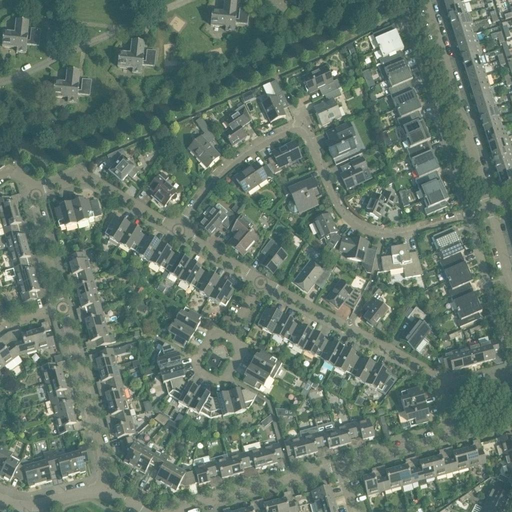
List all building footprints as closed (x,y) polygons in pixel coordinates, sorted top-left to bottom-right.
[(446,11),(463,5),(471,3),(470,0),(442,0),(443,0),(446,11)] [(225,1),(224,5),(223,14),(212,13),(210,27),(225,28),(225,32),(234,33),(235,24),(247,26),(249,11),(240,10),(238,21),(235,21),(236,15),(235,15),(236,2),(225,1)] [(446,11),(449,21),(469,15),(466,15),(463,5),(446,11)] [(376,10),(381,18),(387,14),(383,6),(376,10)] [(449,21),(453,31),(472,25),(469,15),(449,21)] [(17,50),(16,54),(25,54),(26,46),(38,47),(40,31),(31,30),(30,42),(27,42),(27,37),(26,36),(28,23),(16,22),(15,35),(3,34),(2,48),(17,50)] [(453,31),(456,42),(475,36),(475,35),(473,36),(470,26),(472,26),(472,25),(453,31)] [(375,50),(376,52),(399,42),(393,27),(372,36),(378,49),(375,50)] [(456,42),(459,52),(479,46),(475,36),(456,42)] [(379,60),(381,66),(402,57),(400,52),(403,51),(399,42),(376,52),(376,53),(379,52),(382,59),(379,60)] [(142,57),(143,44),(132,43),(130,56),(119,55),(117,69),(132,70),(132,74),(141,75),(142,66),(154,68),(156,53),(147,52),(145,63),(142,63),(143,57),(142,57)] [(459,52),(462,62),(482,56),(479,46),(459,52)] [(462,62),(465,73),(482,67),(479,57),(482,57),(482,56),(462,62)] [(384,80),(385,82),(408,72),(402,57),(381,66),(387,79),(384,80)] [(465,73),(469,83),(486,78),(482,67),(465,73)] [(322,91),(324,97),(338,91),(341,89),(337,81),(332,83),(325,69),(303,80),(306,87),(304,88),(307,93),(308,93),(309,94),(319,90),(322,91)] [(67,72),(66,85),(54,84),(52,98),(68,99),(67,103),(76,104),(77,96),(89,97),(91,82),(82,81),(81,92),(78,92),(78,86),(77,86),(79,73),(67,72)] [(388,91),(390,96),(411,87),(409,82),(412,81),(408,72),(385,82),(385,83),(388,82),(391,89),(388,91)] [(469,83),(472,93),(489,88),(486,78),(469,83)] [(276,82),(270,85),(275,97),(281,94),(276,82)] [(261,105),(270,125),(285,118),(275,97),(270,85),(263,88),(269,101),(261,105)] [(393,110),(394,112),(417,102),(411,87),(390,96),(396,109),(393,110)] [(472,93),(475,104),(492,98),(489,88),(472,93)] [(338,91),(324,97),(327,103),(314,109),(322,128),(341,119),(333,101),(341,98),(338,91)] [(475,104),(478,114),(495,109),(492,98),(475,104)] [(397,121),(399,126),(420,118),(418,112),(421,111),(417,102),(394,112),(394,113),(397,112),(400,119),(397,121)] [(230,133),(230,132),(224,136),(232,147),(245,138),(241,132),(241,128),(244,126),(245,126),(251,122),(244,106),(228,117),(230,119),(224,123),(228,129),(230,128),(232,132),(230,133)] [(478,114),(481,124),(498,119),(495,109),(478,114)] [(402,141),(403,142),(426,132),(420,118),(399,126),(405,139),(402,141)] [(209,132),(201,119),(195,123),(204,135),(209,132)] [(481,124),(485,134),(504,128),(502,129),(498,119),(481,124)] [(325,134),(329,142),(325,144),(333,161),(356,150),(351,140),(355,138),(348,124),(325,134)] [(485,134),(488,145),(508,139),(504,128),(485,134)] [(406,151),(408,157),(429,148),(427,143),(430,141),(426,132),(403,142),(403,143),(406,142),(409,149),(406,151)] [(152,138),(155,146),(160,143),(157,136),(152,138)] [(201,138),(188,150),(207,169),(219,158),(201,138)] [(488,145),(491,155),(511,149),(508,139),(488,145)] [(274,158),(267,161),(274,175),(281,172),(280,168),(299,159),(300,161),(292,143),(291,143),(292,145),(273,154),(273,152),(272,153),(274,158)] [(411,171),(411,172),(435,162),(429,148),(408,157),(414,169),(411,171)] [(491,155),(494,165),(511,159),(511,152),(511,149),(491,155)] [(113,165),(114,167),(109,173),(121,184),(127,176),(132,180),(138,173),(133,170),(134,169),(124,160),(126,159),(122,151),(107,158),(110,166),(113,165)] [(353,171),(340,177),(346,190),(364,182),(360,173),(367,171),(362,159),(350,164),(353,171)] [(511,159),(494,165),(498,176),(511,171),(511,159)] [(415,181),(417,187),(438,178),(436,173),(439,171),(435,162),(411,172),(412,174),(415,172),(418,179),(415,181)] [(247,170),(249,172),(235,181),(245,195),(266,180),(268,183),(274,178),(266,167),(260,171),(256,164),(247,170)] [(511,171),(498,176),(501,186),(511,182),(511,171)] [(149,189),(154,194),(151,198),(163,209),(170,200),(172,202),(175,202),(177,200),(176,197),(175,196),(177,193),(165,183),(168,179),(162,174),(149,189)] [(420,201),(420,202),(444,192),(438,178),(417,187),(423,200),(420,201)] [(287,208),(289,214),(294,215),(298,214),(298,215),(318,206),(315,200),(321,198),(313,180),(298,187),(295,180),(280,187),(285,199),(290,196),(293,202),(289,204),(287,208)] [(444,192),(420,202),(421,204),(424,203),(427,209),(424,211),(426,217),(447,208),(445,203),(448,201),(444,192)] [(382,200),(373,196),(371,201),(367,199),(364,206),(368,208),(365,214),(379,220),(382,212),(384,213),(387,208),(391,210),(396,198),(385,193),(382,200)] [(0,219),(18,215),(15,204),(10,205),(9,199),(0,200),(0,219)] [(82,201),(71,204),(77,226),(88,222),(88,221),(101,217),(97,203),(90,205),(89,202),(83,203),(82,201)] [(77,226),(71,204),(59,207),(60,210),(54,211),(59,229),(65,227),(65,229),(77,226)] [(213,210),(198,227),(210,237),(221,225),(227,230),(234,218),(229,213),(228,214),(219,206),(217,206),(213,210)] [(235,207),(231,211),(236,215),(239,211),(235,207)] [(0,219),(0,220),(4,236),(18,233),(16,227),(21,225),(18,215),(0,219)] [(257,240),(248,232),(253,227),(241,216),(231,233),(236,237),(228,245),(242,257),(257,240)] [(320,241),(324,240),(327,246),(333,251),(340,241),(335,236),(334,235),(337,234),(329,216),(313,223),(319,235),(317,236),(320,241)] [(109,240),(119,246),(130,227),(120,221),(119,223),(114,220),(104,235),(109,238),(109,240)] [(130,251),(135,254),(144,238),(139,235),(141,233),(130,227),(119,246),(129,252),(130,251)] [(435,252),(436,254),(459,244),(453,229),(432,238),(438,251),(435,252)] [(4,236),(9,253),(27,248),(24,237),(20,239),(18,233),(4,236)] [(138,258),(149,264),(160,245),(150,239),(149,241),(144,238),(135,254),(139,256),(138,258)] [(351,240),(351,243),(342,240),(339,252),(348,254),(347,260),(362,264),(361,266),(367,274),(371,275),(377,250),(376,249),(372,248),(371,249),(371,251),(366,250),(367,244),(351,240)] [(276,245),(271,241),(263,252),(267,255),(260,265),(272,275),(286,257),(274,248),(276,245)] [(439,263),(441,268),(462,259),(460,254),(463,253),(459,244),(436,254),(436,255),(439,254),(442,261),(439,263)] [(160,269),(165,272),(174,256),(169,253),(171,251),(160,245),(149,264),(159,270),(160,269)] [(403,270),(404,280),(423,277),(417,258),(409,260),(407,247),(390,250),(391,257),(381,259),(383,274),(403,270)] [(9,253),(14,270),(27,266),(25,260),(30,259),(27,248),(9,253)] [(77,275),(78,281),(92,277),(87,260),(84,261),(82,254),(69,258),(71,265),(69,265),(72,277),(77,275)] [(176,281),(179,282),(190,263),(180,257),(179,259),(174,256),(165,272),(169,275),(168,276),(169,276),(167,280),(174,284),(176,281)] [(444,282),(445,284),(468,274),(462,259),(441,268),(447,281),(444,282)] [(190,287),(195,290),(204,274),(199,272),(201,269),(190,263),(179,282),(189,288),(190,287)] [(309,263),(294,283),(307,294),(319,280),(325,285),(332,272),(325,267),(321,272),(309,263)] [(14,270),(18,287),(36,282),(33,271),(29,272),(27,266),(14,270)] [(130,268),(126,273),(136,279),(139,273),(130,268)] [(198,294),(209,300),(220,281),(210,275),(209,277),(204,274),(195,290),(199,293),(198,294)] [(448,293),(450,298),(471,290),(469,284),(472,283),(468,274),(445,284),(445,285),(448,284),(451,291),(448,293)] [(75,288),(78,299),(97,294),(92,277),(78,281),(80,287),(75,288)] [(220,281),(209,300),(219,307),(220,305),(225,308),(234,293),(229,290),(231,288),(220,281)] [(36,282),(18,287),(23,304),(36,301),(35,294),(39,293),(36,282)] [(363,294),(354,289),(352,291),(340,282),(325,301),(338,311),(343,304),(354,310),(363,294)] [(140,289),(136,294),(141,297),(144,292),(140,289)] [(372,329),(373,327),(379,332),(383,327),(379,323),(387,312),(381,308),(383,302),(380,299),(384,295),(378,290),(365,307),(370,311),(363,320),(367,323),(366,324),(372,329)] [(453,313),(454,314),(477,304),(471,290),(450,298),(456,311),(453,313)] [(86,309),(88,315),(101,311),(97,294),(78,299),(81,310),(86,309)] [(477,304),(454,314),(454,315),(457,314),(460,321),(457,323),(460,329),(480,320),(478,315),(481,313),(477,304)] [(400,341),(413,351),(429,331),(420,324),(426,317),(415,309),(407,320),(413,325),(400,341)] [(180,314),(174,324),(194,335),(200,325),(198,324),(200,319),(185,310),(182,315),(180,314)] [(85,322),(88,333),(106,328),(101,311),(88,315),(89,321),(85,322)] [(261,331),(272,336),(283,317),(272,311),(271,313),(266,311),(257,326),(262,329),(261,331)] [(283,341),(288,343),(297,327),(292,325),(293,323),(283,317),(272,336),(283,342),(283,341)] [(194,335),(174,324),(168,335),(170,336),(167,341),(183,350),(186,344),(188,346),(194,335)] [(292,347),(303,353),(313,333),(303,328),(302,330),(297,327),(288,343),(293,346),(292,347)] [(106,328),(88,333),(91,344),(95,342),(97,349),(115,344),(113,336),(109,338),(106,328)] [(43,331),(32,333),(37,352),(54,347),(50,333),(44,335),(43,331)] [(22,341),(13,344),(19,357),(37,352),(32,333),(21,336),(22,341)] [(314,357),(319,360),(328,344),(323,341),(324,339),(313,333),(303,353),(314,359),(314,357)] [(496,341),(479,346),(484,364),(494,361),(493,357),(499,355),(496,341)] [(1,346),(0,347),(0,362),(4,368),(19,357),(13,344),(4,350),(1,346)] [(323,364),(334,370),(344,350),(334,344),(333,346),(328,344),(319,360),(324,362),(323,364)] [(157,362),(160,374),(181,368),(178,356),(176,357),(174,351),(164,346),(157,358),(158,362),(157,362)] [(479,346),(468,349),(473,367),(484,364),(479,346)] [(468,349),(458,352),(463,370),(473,367),(468,349)] [(345,374),(350,376),(359,360),(354,358),(355,356),(344,350),(334,370),(344,375),(345,374)] [(96,362),(99,373),(117,368),(112,351),(98,354),(100,361),(96,362)] [(463,370),(458,352),(441,356),(445,370),(444,365),(449,364),(452,373),(463,370)] [(256,357),(250,367),(269,378),(272,380),(282,365),(261,353),(258,358),(256,357)] [(354,380),(365,386),(375,367),(365,361),(363,363),(359,360),(350,376),(355,379),(354,380)] [(40,369),(45,386),(64,381),(61,370),(56,371),(54,365),(40,369)] [(269,378),(250,367),(244,378),(246,379),(243,384),(259,393),(261,388),(263,389),(269,378)] [(375,367),(365,386),(375,392),(376,390),(385,395),(384,397),(385,397),(389,388),(390,389),(395,380),(394,381),(389,379),(390,377),(385,374),(386,372),(375,367)] [(106,382),(108,388),(121,385),(117,368),(99,373),(102,384),(106,382)] [(165,385),(168,397),(183,385),(182,380),(184,379),(181,368),(160,374),(163,385),(165,385)] [(155,369),(141,373),(142,378),(157,374),(155,369)] [(45,386),(50,403),(63,399),(62,393),(66,392),(64,381),(45,386)] [(105,395),(108,406),(126,401),(121,385),(108,388),(109,394),(105,395)] [(178,404),(188,410),(199,391),(189,385),(187,387),(183,385),(168,397),(179,403),(178,404)] [(400,400),(404,412),(425,406),(422,394),(420,395),(418,389),(401,394),(402,400),(400,400)] [(199,415),(210,421),(213,401),(208,399),(210,397),(199,391),(188,410),(199,416),(199,415)] [(240,391),(228,395),(234,416),(246,413),(245,411),(249,410),(256,398),(246,392),(240,394),(240,391)] [(213,401),(210,421),(222,417),(222,419),(234,416),(228,395),(217,398),(217,400),(213,401)] [(358,398),(354,406),(360,407),(363,401),(358,398)] [(50,403),(54,420),(73,415),(70,404),(65,405),(63,399),(50,403)] [(115,416),(117,422),(131,418),(126,401),(108,406),(111,417),(115,416)] [(425,406),(404,412),(407,423),(409,423),(410,429),(427,424),(426,418),(428,418),(425,406)] [(73,415),(54,420),(59,437),(73,433),(71,427),(76,425),(73,415)] [(6,417),(2,425),(10,422),(6,417)] [(131,418),(117,422),(119,428),(114,429),(117,440),(135,435),(131,418)] [(369,420),(351,425),(355,439),(361,437),(362,442),(374,439),(369,420)] [(178,427),(169,422),(166,427),(175,433),(178,427)] [(332,424),(316,429),(318,434),(321,448),(327,446),(329,451),(340,448),(335,430),(334,430),(333,427),(332,424)] [(351,425),(335,430),(340,448),(350,445),(349,440),(355,439),(351,425)] [(318,434),(301,439),(306,457),(317,454),(316,450),(321,448),(318,434)] [(498,439),(503,457),(511,454),(511,435),(511,436),(498,439)] [(306,457),(301,439),(284,444),(287,457),(294,456),(295,460),(306,457)] [(123,463),(134,469),(146,448),(131,440),(120,443),(122,449),(129,453),(123,463)] [(278,445),(261,450),(266,468),(277,465),(276,461),(282,459),(278,445)] [(79,454),(68,457),(74,476),(85,473),(82,461),(87,459),(84,447),(77,449),(79,454)] [(150,464),(156,467),(162,456),(156,452),(155,453),(146,448),(134,469),(144,475),(150,464)] [(474,448),(463,451),(468,470),(486,465),(482,451),(476,453),(474,448)] [(261,450),(244,455),(248,468),(254,466),(255,471),(266,468),(261,450)] [(454,459),(448,461),(452,474),(468,470),(463,451),(452,454),(454,459)] [(2,471),(0,474),(0,477),(9,483),(13,477),(21,463),(11,457),(12,455),(6,452),(0,462),(5,466),(2,471)] [(56,454),(50,456),(53,468),(59,467),(60,472),(62,480),(74,476),(68,457),(61,459),(60,456),(57,457),(56,454)] [(511,454),(503,457),(508,474),(511,472),(511,454)] [(244,455),(227,459),(232,477),(243,474),(242,470),(248,468),(244,455)] [(44,460),(34,463),(35,466),(40,486),(51,482),(48,470),(53,468),(50,456),(44,458),(44,460)] [(155,481),(165,487),(175,469),(166,464),(168,459),(162,456),(156,467),(161,470),(155,481)] [(227,456),(210,461),(211,464),(214,477),(220,476),(221,480),(224,480),(232,477),(227,459),(227,456)] [(441,458),(430,461),(435,479),(452,474),(448,461),(442,462),(441,458)] [(420,468),(414,470),(418,483),(419,488),(426,486),(425,481),(435,479),(430,461),(419,464),(420,468)] [(21,463),(13,477),(20,481),(22,477),(25,476),(26,480),(29,489),(40,486),(35,466),(34,463),(34,462),(27,464),(22,462),(21,463)] [(211,464),(193,468),(198,487),(210,484),(208,479),(214,477),(211,464)] [(407,467),(396,470),(401,488),(418,483),(414,470),(408,471),(407,467)] [(175,469),(165,487),(175,493),(181,483),(189,487),(195,485),(192,474),(190,469),(189,470),(187,469),(185,469),(184,470),(182,469),(180,472),(175,469)] [(386,477),(380,479),(384,493),(401,488),(396,470),(385,473),(386,477)] [(384,493),(380,479),(375,481),(373,476),(362,479),(367,497),(384,493)] [(504,479),(502,483),(511,488),(511,478),(510,478),(509,481),(504,479)] [(311,493),(314,504),(332,499),(329,488),(311,493)] [(492,490),(487,500),(503,508),(508,498),(492,490)] [(314,504),(316,511),(325,511),(335,509),(332,499),(314,504)] [(285,500),(274,503),(276,511),(295,511),(295,509),(293,504),(293,503),(287,505),(285,500)] [(487,500),(482,509),(486,511),(501,511),(503,508),(487,500)] [(265,511),(260,511),(276,511),(274,503),(263,506),(265,511)]
